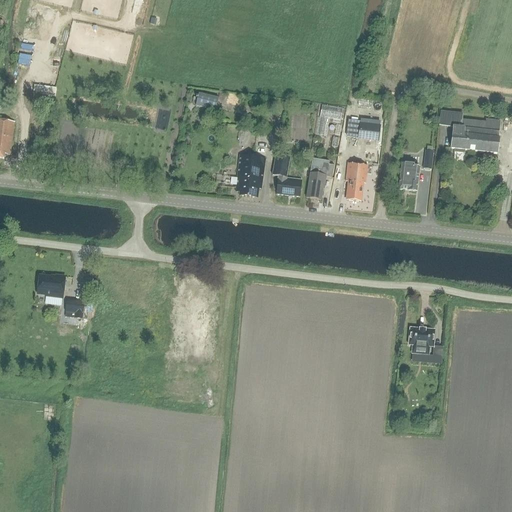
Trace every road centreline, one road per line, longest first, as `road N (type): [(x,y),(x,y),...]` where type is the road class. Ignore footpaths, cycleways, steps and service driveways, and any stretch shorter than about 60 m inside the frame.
road 1 (unclassified): [(511,300),(134,253)]
road 2 (tertiary): [(511,239),(140,197)]
road 3 (tertiary): [(140,197),(0,181)]
road 4 (unclassified): [(134,253),(0,237)]
